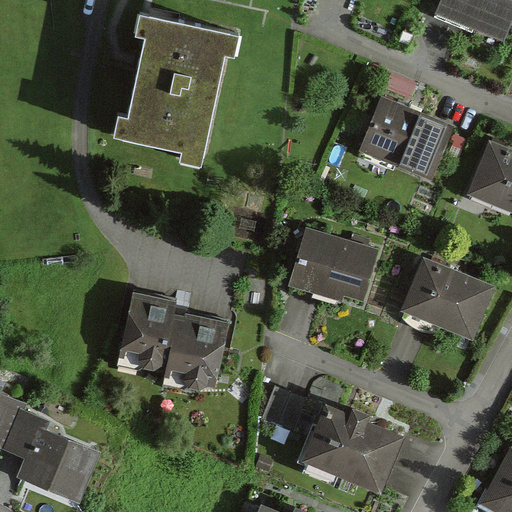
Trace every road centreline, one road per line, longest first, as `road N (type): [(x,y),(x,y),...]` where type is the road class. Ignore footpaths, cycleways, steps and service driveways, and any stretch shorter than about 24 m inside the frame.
road 1 (residential): [(104,0),(82,105),(88,193),(112,227),(137,243),(241,270)]
road 2 (residential): [(475,424),(276,345)]
road 3 (residential): [(511,110),(316,24)]
